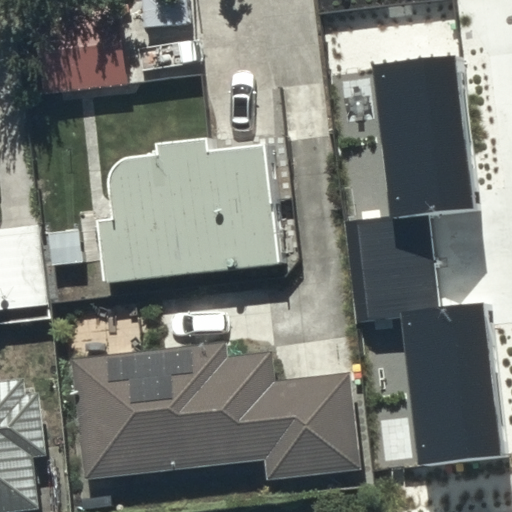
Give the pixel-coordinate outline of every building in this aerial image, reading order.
[(124,0),(80,0),(43,2),(46,83),(128,80),(124,0)] [(457,58),(375,67),(392,216),(349,220),(360,320),(405,315),(421,465),(505,456),(488,302),(439,307),(428,213),(474,208),(457,58)] [(111,271),(289,249),(275,127),(218,133),(217,119),(165,125),(167,136),(149,138),(148,138),(146,138),(144,138),(142,138),(141,138),(139,138),(137,139),(136,139),(134,140),(133,141),(131,141),(130,142),(128,143),(127,144),(126,146),(124,147),(123,148),(122,149),(121,151),(120,152),(119,154),(119,156),(118,157),(118,159),(117,160),(117,162),(116,164),(116,166),(116,167),(116,169),(116,171),(117,173),(117,174),(118,176),(118,178),(119,203),(104,205),(111,271)] [(0,303),(50,298),(44,224),(0,227),(0,303)] [(77,350),(89,471),(270,453),(272,472),(365,463),(355,364),(283,372),(280,343),(233,348),(231,335),(77,350)] [(29,388),(26,372),(0,375),(0,506),(43,502),(37,451),(49,450),(42,387),(29,388)]
